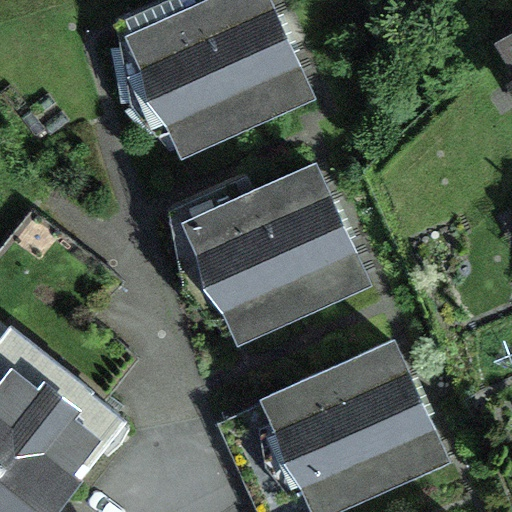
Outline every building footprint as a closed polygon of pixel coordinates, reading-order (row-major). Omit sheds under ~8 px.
[(131,21),(116,28),(131,99),(171,148),(179,145),(183,153),(317,92),(274,0),(143,0),(125,8),(131,21)] [(511,23),(495,34),(511,60),(511,70),(508,73),(511,78),(511,23)] [(316,152),(183,211),(239,337),(373,278),(316,152)] [(0,511),(49,511),(131,409),(11,316),(0,330),(0,511)] [(396,327),(263,388),(276,417),(261,424),(267,464),(293,493),(303,488),(314,511),(332,511),(455,455),(396,327)]
